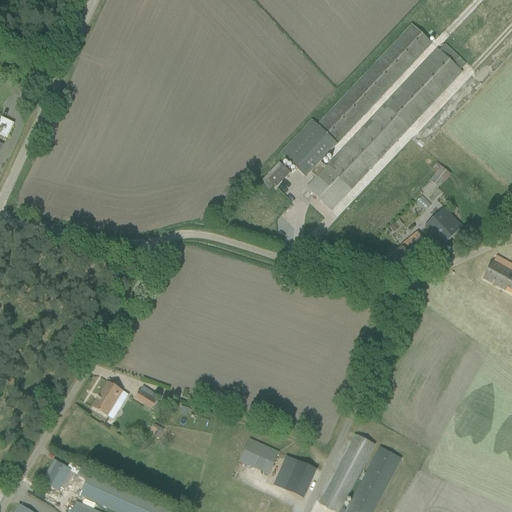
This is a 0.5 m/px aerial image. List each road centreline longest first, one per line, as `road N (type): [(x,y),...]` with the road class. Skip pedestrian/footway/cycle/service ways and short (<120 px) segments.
road 1 (unknown): [(511,19),(285,260)]
road 2 (unclassified): [(0,511),(165,239)]
road 3 (unclassified): [(165,239),(200,235),(398,290)]
road 4 (unclassified): [(398,290),(394,316),(307,511)]
road 5 (unclassified): [(0,202),(92,0)]
road 6 (unclassified): [(165,239),(99,241),(0,219)]
road 7 (unclassified): [(398,290),(483,251),(511,228)]
